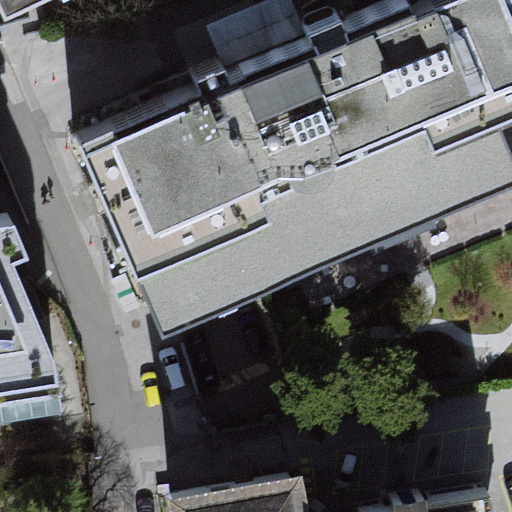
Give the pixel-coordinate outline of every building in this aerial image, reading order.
[(9,0),(14,10),(35,0),(9,0)] [(511,0),(434,0),(81,147),(135,277),(511,121),(511,0)] [(0,387),(58,378),(0,239),(0,387)] [(303,511),(297,474),(170,499),(171,511),(303,511)] [(495,511),(493,492),(359,511),(358,511),(495,511)]
